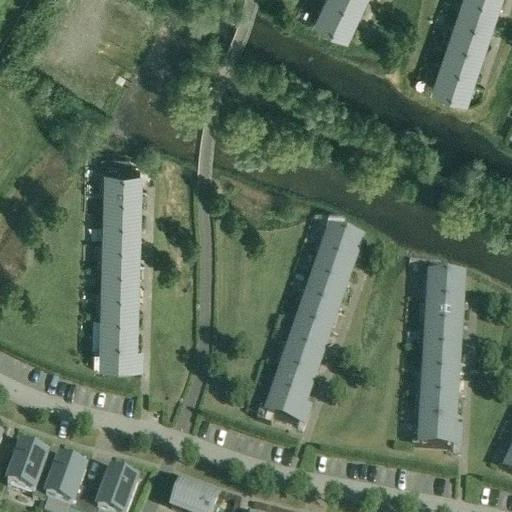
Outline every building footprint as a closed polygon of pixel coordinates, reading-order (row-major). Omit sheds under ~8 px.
[(333,0),(325,0),(315,20),(345,35),(357,11),(333,0)] [(333,0),(357,11),(362,0),(333,0)] [(462,0),(457,15),(489,26),(497,3),(489,0),(462,0)] [(481,50),(489,26),(457,15),(449,39),(481,50)] [(441,40),(448,43),(442,62),(434,59),(434,60),(473,73),(481,50),(449,39),(442,36),(441,40)] [(434,60),(433,63),(441,65),(433,87),(465,98),(473,73),(434,60)] [(100,191),(96,191),(96,195),(102,195),(139,196),(140,171),(100,170),(100,191)] [(106,199),(105,219),(138,220),(139,196),(102,195),(102,199),(106,199)] [(101,239),(100,243),(138,244),(138,220),(105,219),(104,239),(101,239)] [(318,256),(318,257),(353,269),(361,245),(324,232),(317,252),(314,251),(312,254),(318,256)] [(98,267),(104,267),(137,268),(138,244),(100,243),(94,243),(94,247),(98,247),(98,267)] [(321,261),(314,280),(345,291),(353,269),(318,257),(317,260),(321,261)] [(99,287),(99,291),(136,292),(137,268),(104,267),(103,287),(99,287)] [(424,304),(461,307),(463,282),(424,279),(422,300),(418,300),(418,304),(424,304)] [(299,298),(298,300),(337,314),(345,291),(314,280),(307,301),(299,298)] [(97,295),(97,315),(136,316),(136,292),(99,291),(93,291),(93,295),(97,295)] [(305,305),(298,326),(330,336),(337,314),(298,300),(298,302),(305,305)] [(419,326),(419,328),(460,331),(461,307),(424,304),(424,308),(428,308),(427,326),(419,326)] [(103,315),(102,339),(135,340),(136,316),(97,315),(103,315)] [(288,343),(287,347),(322,359),(330,336),(298,326),(292,345),(288,343)] [(427,330),(425,352),(458,354),(460,331),(419,328),(419,330),(427,330)] [(108,372),(108,371),(108,364),(134,365),(135,340),(102,339),(102,349),(94,349),(93,372),(108,372)] [(284,350),(277,369),(314,382),(322,359),(287,347),(281,345),(280,348),(284,350)] [(420,372),(420,376),(457,378),(458,354),(425,352),(424,372),(420,372)] [(282,371),(275,393),(306,404),(314,382),(277,369),(282,371)] [(417,380),(416,400),(455,402),(457,378),(420,376),(414,376),(414,380),(417,380)] [(271,427),(273,420),(273,419),(298,428),(306,404),(275,393),(272,402),(264,400),(256,422),(271,427)] [(416,400),(415,424),(454,426),(455,402),(416,400)] [(411,448),(452,451),(454,426),(415,424),(421,424),(420,434),(412,433),(411,448)] [(498,469),(511,476),(511,448),(510,448),(511,448),(511,457),(511,459),(504,456),(498,469)] [(32,500),(45,504),(46,501),(53,481),(42,477),(47,460),(35,456),(37,453),(25,449),(24,452),(21,451),(7,488),(33,497),(32,500)] [(59,464),(53,481),(46,501),(71,510),(70,511),(84,511),(91,494),(80,490),(86,473),(59,464)] [(103,498),(91,494),(84,511),(127,511),(137,486),(134,485),(135,482),(123,477),(122,481),(110,476),(103,498)] [(191,491),(180,487),(171,511),(174,511),(213,511),(218,501),(204,496),(206,491),(193,486),(191,491)] [(511,510),(511,493),(505,492),(501,507),(511,510)]
